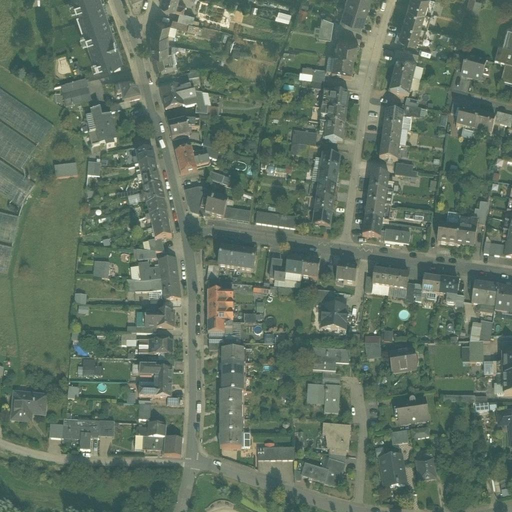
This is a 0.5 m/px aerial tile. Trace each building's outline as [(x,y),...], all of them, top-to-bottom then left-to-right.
[(100,0),(73,0),(78,14),(76,14),(82,29),(83,29),(94,60),(96,60),(99,68),(122,60),(100,0)] [(176,4),(177,0),(160,0),(160,2),(173,6),(172,10),(180,12),(182,13),(184,6),(176,4)] [(309,1),(304,0),(302,0),(301,8),(307,10),(309,1)] [(368,0),(345,0),(344,5),(366,12),(370,0),(368,0)] [(409,0),(407,6),(425,11),(428,0),(409,0)] [(428,0),(425,11),(431,13),(434,0),(428,0)] [(467,8),(472,9),(475,0),(474,0),(468,0),(466,8),(467,8)] [(481,2),(475,0),(472,9),(471,15),(478,17),(481,2)] [(363,24),(366,12),(344,5),(341,17),(345,19),(362,24),(363,24)] [(258,8),(251,6),(249,13),(256,15),(258,8)] [(403,20),(420,26),(425,11),(407,6),(403,20)] [(277,16),(276,16),(275,20),(289,23),(291,14),(278,11),(277,16)] [(431,13),(425,11),(420,26),(426,27),(427,27),(431,13)] [(180,12),(177,21),(183,22),(189,24),(192,25),(194,16),(182,13),(180,12)] [(306,14),(300,12),(298,21),(305,22),(306,14)] [(319,38),(330,40),(333,21),(322,17),(320,27),(319,36),(319,38)] [(343,25),(359,32),(362,24),(345,19),(343,25)] [(182,29),(183,22),(177,21),(173,20),(171,25),(171,26),(176,27),(182,29)] [(416,39),(420,26),(403,20),(399,35),(398,36),(407,39),(416,41),(416,39)] [(155,21),(151,35),(162,35),(162,33),(164,23),(155,21)] [(171,25),(164,23),(162,33),(162,35),(168,35),(170,26),(171,26),(171,25)] [(189,24),(187,30),(187,31),(197,33),(199,26),(192,25),(189,24)] [(170,26),(168,35),(174,36),(176,27),(171,26),(170,26)] [(420,26),(416,39),(422,41),(426,27),(420,26)] [(500,85),(511,88),(511,29),(507,28),(501,52),(498,51),(494,66),(505,69),(500,85)] [(168,35),(162,35),(151,35),(151,45),(168,45),(168,35)] [(395,41),(406,44),(407,39),(398,36),(399,35),(397,35),(395,41)] [(335,56),(334,59),(354,62),(357,42),(337,39),(335,56)] [(240,46),(234,44),(231,56),(239,58),(241,51),(239,50),(240,46)] [(168,54),(168,45),(151,45),(151,55),(155,69),(160,68),(164,67),(164,65),(162,56),(162,55),(168,55),(168,54)] [(395,56),(409,59),(411,53),(397,49),(395,56)] [(295,53),(288,52),(286,62),(294,63),(295,53)] [(169,55),(168,55),(162,55),(162,56),(164,65),(171,64),(169,55)] [(326,74),(332,75),(334,59),(335,56),(329,55),(326,74)] [(456,73),(462,74),(466,59),(460,57),(456,73)] [(351,82),(354,62),(334,59),(332,75),(331,79),(351,82)] [(394,77),(412,81),(415,70),(417,63),(399,59),(394,77)] [(461,78),(481,83),(486,64),(466,59),(462,74),(461,78)] [(160,68),(161,73),(174,70),(172,63),(171,64),(164,65),(164,67),(160,68)] [(422,72),(415,70),(412,81),(419,83),(422,72)] [(313,78),(312,85),(324,86),(325,74),(313,73),(313,78)] [(299,83),(312,85),(313,78),(301,77),(300,77),(299,83)] [(410,93),(412,81),(394,77),(390,95),(408,99),(410,93)] [(199,80),(189,82),(190,88),(193,88),(197,87),(200,86),(199,80)] [(412,81),(410,93),(416,94),(419,83),(412,81)] [(67,95),(69,95),(87,90),(85,82),(67,86),(64,87),(67,95)] [(120,89),(124,104),(130,103),(140,100),(136,85),(120,89)] [(323,93),(324,86),(312,85),(311,91),(323,93)] [(67,95),(64,87),(60,88),(65,109),(72,107),(69,95),(67,95)] [(162,101),(181,97),(179,91),(180,91),(179,90),(178,87),(160,91),(162,101)] [(193,88),(180,91),(179,91),(181,97),(194,94),(193,88)] [(0,118),(41,147),(54,128),(0,90),(0,118)] [(88,90),(87,90),(69,95),(72,107),(91,103),(88,90)] [(202,95),(194,94),(181,97),(162,101),(165,112),(183,107),(186,109),(196,107),(197,110),(198,110),(205,108),(202,96),(202,95)] [(322,110),(329,111),(331,95),(324,94),(322,110)] [(349,98),(331,95),(329,111),(346,114),(349,98)] [(208,96),(202,96),(205,108),(208,109),(211,109),(208,96)] [(308,99),(300,98),(299,106),(307,106),(308,99)] [(407,101),(405,108),(417,111),(418,104),(407,101)] [(124,104),(119,106),(121,113),(131,110),(130,103),(124,104)] [(455,117),(456,117),(457,111),(458,107),(453,105),(450,116),(455,117)] [(109,108),(110,115),(121,113),(119,106),(109,108)] [(195,116),(207,117),(208,109),(205,108),(198,110),(197,110),(196,110),(195,116)] [(420,111),(417,111),(405,108),(404,116),(419,119),(420,111)] [(207,117),(217,118),(217,110),(211,109),(208,109),(207,117)] [(320,125),(321,125),(327,126),(344,129),(346,114),(329,111),(322,110),(320,125)] [(92,114),(93,119),(95,127),(101,125),(100,121),(102,121),(100,112),(92,114)] [(463,131),(474,133),(478,116),(460,112),(458,121),(456,129),(463,131)] [(383,130),(401,133),(403,121),(404,117),(386,114),(383,130)] [(494,125),(504,128),(507,117),(497,115),(496,120),(494,125)] [(208,117),(207,117),(195,116),(194,116),(193,123),(200,124),(208,124),(208,117)] [(447,117),(439,116),(438,127),(445,128),(447,117)] [(496,120),(478,116),(474,133),(491,138),(494,125),(496,120)] [(89,137),(97,134),(95,127),(93,119),(86,121),(89,137)] [(411,122),(403,121),(401,133),(407,134),(409,134),(411,122)] [(0,157),(23,173),(39,150),(0,123),(0,157)] [(112,123),(111,123),(101,125),(95,127),(97,134),(105,132),(107,138),(115,137),(112,123)] [(169,127),(172,142),(189,138),(188,130),(186,123),(169,127)] [(344,129),(327,126),(325,137),(324,142),(342,145),(344,129)] [(383,130),(381,145),(399,148),(401,133),(383,130)] [(463,140),(471,142),(474,133),(463,131),(461,138),(463,140)] [(100,147),(105,146),(117,143),(115,137),(107,138),(105,132),(97,134),(100,147)] [(97,134),(89,137),(92,149),(100,147),(97,134)] [(299,134),(297,146),(309,148),(315,149),(317,136),(299,134)] [(203,149),(218,153),(221,142),(217,141),(216,145),(205,142),(203,149)] [(257,144),(247,142),(245,151),(255,153),(257,144)] [(397,164),(399,148),(381,145),(379,161),(397,164)] [(307,159),(309,148),(297,146),(296,158),(307,159)] [(208,160),(216,163),(218,153),(203,149),(203,155),(205,160),(208,160)] [(175,156),(178,166),(194,162),(193,157),(191,152),(175,156)] [(138,162),(139,168),(155,165),(152,153),(137,157),(138,162)] [(193,157),(194,162),(195,163),(205,160),(203,155),(193,157)] [(322,161),(320,172),(338,175),(340,161),(322,158),(322,161)] [(208,160),(205,160),(195,163),(194,162),(196,169),(210,166),(208,160)] [(320,172),(322,161),(315,160),(314,171),(320,172)] [(0,195),(21,209),(36,187),(0,162),(0,195)] [(196,169),(194,162),(178,166),(181,177),(197,173),(196,169)] [(141,174),(142,180),(157,176),(155,166),(155,165),(139,168),(141,174)] [(396,166),(395,171),(412,174),(413,168),(396,166)] [(56,173),(58,184),(78,180),(76,169),(56,173)] [(311,185),(318,186),(320,172),(314,171),(313,171),(311,185)] [(411,180),(412,174),(395,171),(395,177),(402,179),(411,180)] [(320,172),(318,186),(336,188),(338,175),(320,172)] [(214,184),(222,187),(224,179),(211,175),(208,182),(214,184)] [(142,180),(144,192),(160,188),(157,176),(142,180)] [(369,192),(387,194),(388,186),(389,178),(371,176),(369,192)] [(224,179),(222,187),(227,189),(230,181),(224,179)] [(411,180),(402,179),(401,186),(410,187),(410,184),(416,185),(417,181),(411,180)] [(318,186),(316,200),(334,202),(336,188),(318,186)] [(144,192),(148,208),(164,205),(165,204),(161,188),(160,188),(144,192)] [(206,217),(223,222),(226,211),(228,203),(210,197),(210,198),(204,196),(201,197),(199,190),(187,193),(192,216),(205,219),(206,217)] [(367,207),(385,209),(387,194),(369,192),(367,207)] [(253,198),(243,194),(242,199),(248,201),(246,208),(251,209),(253,198)] [(393,195),(387,194),(385,209),(391,210),(393,195)] [(131,207),(142,203),(139,196),(128,199),(131,207)] [(316,200),(314,214),(332,216),(334,202),(316,200)] [(478,212),(486,213),(487,205),(479,204),(478,212)] [(148,208),(151,220),(166,216),(164,205),(148,208)] [(365,222),(382,224),(383,222),(385,209),(367,207),(365,222)] [(223,222),(249,225),(251,214),(226,211),(223,222)] [(434,223),(440,224),(442,212),(435,211),(434,223)] [(477,227),(484,228),(485,219),(486,213),(478,212),(477,223),(476,227),(477,227)] [(415,215),(405,213),(404,221),(414,222),(415,215)] [(0,242),(14,246),(20,219),(0,214),(0,242)] [(330,231),(332,216),(314,214),(313,222),(312,228),(330,231)] [(445,229),(458,230),(459,221),(460,216),(447,214),(445,229)] [(415,215),(414,222),(423,223),(424,216),(415,215)] [(151,220),(153,231),(169,228),(168,226),(166,216),(151,220)] [(424,216),(423,223),(422,224),(431,225),(432,217),(424,216)] [(459,221),(458,230),(476,233),(477,227),(476,227),(477,223),(473,223),(459,221)] [(380,240),(382,224),(365,222),(362,238),(380,240)] [(504,233),(509,235),(511,225),(505,223),(503,233),(504,233)] [(169,228),(153,231),(155,240),(156,243),(162,242),(171,239),(169,228)] [(437,246),(455,248),(458,230),(445,229),(439,228),(437,246)] [(476,233),(458,230),(455,248),(473,251),(476,233)] [(384,244),(408,248),(410,237),(385,233),(384,244)] [(149,242),(152,254),(156,254),(165,255),(162,242),(156,243),(155,240),(149,242)] [(0,274),(7,276),(13,250),(0,246),(0,274)] [(221,270),(253,274),(256,256),(221,251),(218,269),(221,270)] [(156,261),(156,254),(152,254),(137,252),(139,263),(156,261)] [(288,260),(286,274),(285,278),(302,280),(304,263),(288,260)] [(159,271),(161,283),(178,281),(176,261),(158,263),(159,271)] [(95,262),(93,279),(109,281),(111,264),(95,262)] [(280,273),(281,264),(273,263),(270,282),(274,283),(275,272),(280,273)] [(312,264),(304,263),(302,280),(317,283),(320,265),(319,265),(312,264)] [(144,284),(152,283),(161,283),(159,271),(150,272),(149,266),(139,267),(141,284),(144,284)] [(335,284),(355,287),(357,270),(338,267),(337,269),(336,280),(335,284)] [(211,268),(209,284),(219,285),(221,270),(218,269),(211,268)] [(326,279),(336,280),(337,269),(327,268),(326,279)] [(301,286),(302,280),(285,278),(286,274),(280,273),(275,272),(274,283),(301,286)] [(372,288),(373,289),(389,291),(391,275),(374,272),(373,281),(372,288)] [(408,277),(391,275),(389,291),(405,293),(406,293),(407,286),(408,277)] [(364,295),(372,296),(373,289),(372,288),(373,281),(366,280),(364,295)] [(422,296),(439,298),(441,282),(424,280),(423,288),(422,296)] [(181,300),(178,281),(161,283),(162,293),(163,302),(181,300)] [(439,298),(446,299),(456,301),(456,298),(458,285),(441,282),(439,298)] [(126,295),(135,295),(135,284),(126,283),(126,295)] [(135,283),(135,284),(135,295),(149,295),(151,295),(153,295),(153,294),(152,283),(144,284),(141,284),(135,283)] [(162,293),(161,283),(152,283),(153,294),(162,293)] [(232,286),(219,285),(209,284),(209,295),(223,295),(223,288),(232,289),(232,286)] [(412,306),(413,299),(415,287),(407,286),(406,293),(405,293),(404,305),(412,306)] [(471,306),(495,310),(498,290),(474,286),(471,306)] [(388,298),(389,291),(373,289),(372,296),(388,298)] [(511,292),(498,290),(495,310),(494,314),(511,316),(511,292)] [(163,302),(162,293),(153,294),(153,295),(151,295),(151,302),(163,302)] [(323,309),(334,310),(335,295),(317,293),(316,309),(323,310),(323,309)] [(208,295),(208,305),(224,305),(224,295),(223,295),(209,295),(208,295)] [(224,295),(224,305),(232,305),(232,295),(224,295)] [(76,306),(87,306),(87,296),(77,296),(76,306)] [(454,310),(463,311),(464,299),(456,298),(456,301),(455,309),(454,309),(454,310)] [(455,309),(456,301),(446,299),(445,307),(454,309),(455,309)] [(224,315),(224,305),(208,305),(208,315),(224,315)] [(232,315),(232,305),(224,305),(224,315),(232,315)] [(334,310),(323,309),(323,310),(321,331),(345,333),(347,311),(334,310)] [(145,315),(145,316),(145,330),(156,330),(157,313),(155,313),(155,315),(146,315),(145,315)] [(158,313),(157,313),(156,330),(156,331),(173,331),(174,314),(158,313)] [(224,325),(224,315),(208,315),(208,325),(224,325)] [(232,326),(232,315),(224,315),(224,325),(232,326)] [(137,330),(145,330),(145,316),(137,316),(137,330)] [(245,326),(255,326),(255,317),(244,317),(245,326)] [(481,324),(478,345),(470,345),(470,366),(483,366),(483,357),(482,357),(482,345),(490,345),(493,326),(481,324)] [(224,331),(224,325),(208,325),(208,336),(224,336),(224,331)] [(385,333),(384,342),(392,343),(393,334),(385,333)] [(139,356),(148,356),(148,342),(139,342),(139,356)] [(173,343),(148,342),(148,356),(172,357),(173,343)] [(502,356),(511,356),(511,345),(502,346),(502,356)] [(365,346),(367,361),(381,359),(379,346),(373,346),(365,346)] [(222,353),(222,367),(243,367),(243,352),(237,352),(223,353),(222,353)] [(323,375),(335,376),(336,367),(336,366),(342,367),(341,368),(349,368),(350,355),(315,353),(314,365),(313,365),(313,366),(313,374),(323,375)] [(389,356),(392,376),(416,373),(413,353),(389,356)] [(503,367),(503,378),(511,378),(511,356),(502,356),(503,367)] [(70,359),(70,376),(103,377),(103,369),(96,368),(96,361),(84,361),(83,369),(77,368),(78,359),(70,359)] [(222,367),(222,381),(243,381),(243,367),(222,367)] [(150,368),(140,368),(140,379),(154,379),(154,385),(172,386),(172,372),(156,371),(156,369),(156,368),(150,368)] [(322,383),(326,383),(340,384),(340,378),(335,377),(335,376),(323,375),(322,383)] [(511,396),(511,378),(503,378),(503,387),(504,397),(511,396)] [(222,381),(222,395),(241,395),(243,395),(243,381),(222,381)] [(172,386),(154,385),(154,391),(139,391),(139,399),(154,399),(154,400),(172,400),(172,386)] [(69,388),(68,400),(80,400),(80,389),(69,388)] [(324,416),(338,417),(339,402),(337,401),(338,391),(339,391),(339,390),(326,389),(322,389),(308,388),(307,403),(325,404),(325,408),(324,416)] [(220,395),(220,409),(241,409),(241,395),(222,395),(220,395)] [(12,422),(23,423),(24,415),(29,416),(31,417),(45,418),(47,400),(24,398),(24,401),(16,400),(16,397),(15,397),(12,422)] [(424,402),(416,403),(415,402),(412,401),(410,402),(409,404),(396,406),(399,426),(407,425),(407,426),(420,425),(419,423),(427,421),(424,402)] [(139,420),(150,421),(151,407),(140,407),(139,420)] [(220,409),(220,423),(241,423),(241,409),(220,409)] [(508,443),(509,451),(511,450),(511,413),(497,416),(498,425),(508,424),(510,443),(508,443)] [(24,415),(23,423),(30,424),(31,417),(29,416),(24,415)] [(220,423),(220,437),(241,437),(241,423),(220,423)] [(91,438),(98,438),(99,424),(92,424),(91,424),(91,430),(90,438),(91,438)] [(114,425),(99,424),(98,438),(114,439),(114,425)] [(148,431),(148,433),(148,440),(165,441),(166,428),(149,426),(148,431)] [(62,442),(63,440),(64,429),(50,428),(49,442),(62,442)] [(346,453),(348,453),(350,430),(324,428),(323,439),(331,439),(330,452),(346,453)] [(80,453),(90,453),(91,438),(90,438),(91,430),(88,430),(73,429),(70,429),(70,440),(81,441),(80,453)] [(143,440),(148,440),(148,433),(144,433),(144,430),(136,430),(136,439),(143,440)] [(411,433),(412,442),(429,439),(428,430),(411,433)] [(390,436),(392,448),(408,446),(406,434),(390,436)] [(220,451),(241,451),(241,437),(220,437),(220,451)] [(249,437),(241,437),(241,451),(250,451),(250,437),(249,437)] [(99,457),(108,457),(108,446),(103,446),(103,439),(100,439),(99,452),(92,452),(92,454),(99,454),(99,457)] [(143,440),(136,439),(135,452),(142,452),(143,440)] [(162,452),(164,452),(165,441),(148,440),(143,440),(142,452),(162,453),(162,452)] [(182,442),(165,441),(164,452),(164,458),(181,459),(182,442)] [(345,467),(346,459),(329,458),(329,462),(331,463),(345,467)] [(380,463),(384,490),(405,487),(401,459),(380,463)] [(324,487),(338,491),(345,467),(331,463),(328,474),(305,467),(301,480),(324,487)] [(416,465),(419,485),(436,482),(433,463),(416,465)] [(485,482),(488,496),(494,495),(491,481),(485,482)]
